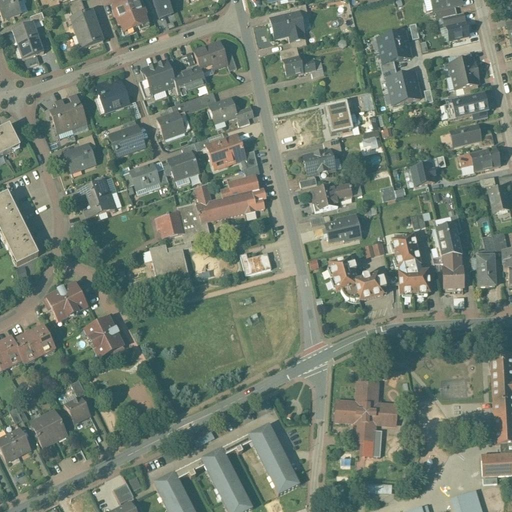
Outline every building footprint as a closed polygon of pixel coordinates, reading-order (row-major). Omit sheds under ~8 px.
[(6,0),(0,2),(0,16),(2,22),(19,16),(15,5),(13,0),(6,0)] [(80,0),(67,5),(70,13),(83,8),(80,0)] [(136,0),(122,0),(112,4),(114,10),(112,11),(118,27),(120,26),(122,31),(126,33),(143,27),(145,23),(143,18),(145,17),(139,1),(137,1),(136,0)] [(166,0),(154,5),(160,19),(171,14),(166,0)] [(441,0),(430,0),(434,14),(441,13),(444,12),(441,0)] [(459,0),(441,0),(444,12),(455,9),(461,8),(459,0)] [(305,6),(289,10),(291,17),(299,15),(300,19),(307,17),(305,6)] [(83,8),(70,13),(73,20),(86,16),(83,8)] [(444,12),(441,13),(442,20),(443,20),(457,17),(455,9),(444,12)] [(42,14),(31,18),(33,25),(34,26),(44,22),(42,14)] [(73,20),(70,22),(75,37),(97,29),(92,14),(86,16),(73,20)] [(291,17),(272,22),(276,39),(289,36),(291,43),(289,43),(291,51),(297,50),(307,47),(305,40),(304,40),(303,32),(301,32),(299,25),(301,24),(300,19),(299,15),(291,17)] [(457,17),(443,20),(445,30),(446,30),(446,29),(464,25),(462,15),(457,17)] [(33,25),(12,33),(17,47),(38,40),(34,26),(33,25)] [(464,25),(446,29),(446,30),(449,43),(469,39),(465,25),(464,25)] [(409,28),(412,42),(418,41),(415,27),(409,28)] [(97,29),(75,37),(80,52),(103,44),(97,29)] [(377,42),(380,55),(407,48),(404,35),(377,42)] [(38,40),(17,47),(22,62),(24,61),(36,57),(43,55),(38,40)] [(219,45),(193,54),(199,68),(201,75),(202,75),(201,73),(212,69),(213,71),(226,66),(227,66),(224,59),(219,45)] [(410,60),(407,48),(380,55),(382,66),(383,67),(393,64),(410,60)] [(291,51),(279,54),(282,64),(283,64),(283,63),(299,60),(297,50),(291,51)] [(469,55),(455,58),(456,64),(470,61),(469,55)] [(231,56),(224,59),(227,66),(226,66),(229,74),(236,71),(231,56)] [(36,57),(24,61),(27,70),(39,66),(36,57)] [(299,60),(283,63),(283,64),(287,80),(303,76),(311,74),(315,72),(313,62),(300,65),(299,60)] [(456,64),(449,66),(452,79),(477,74),(475,66),(473,67),(472,60),(456,64)] [(172,61),(166,63),(171,78),(177,76),(172,61)] [(320,61),(313,62),(315,72),(322,71),(320,61)] [(166,63),(156,67),(164,92),(175,88),(171,78),(166,63)] [(395,72),(393,64),(383,67),(382,66),(380,67),(382,75),(395,72)] [(156,67),(142,72),(146,82),(151,96),(152,96),(164,92),(156,67)] [(171,78),(175,88),(178,97),(205,87),(201,75),(199,68),(177,76),(171,78)] [(315,72),(311,74),(312,81),(324,78),(322,71),(315,72)] [(477,74),(452,79),(455,93),(462,91),(477,88),(478,88),(476,81),(478,81),(477,74)] [(386,83),(389,95),(417,89),(414,76),(386,83)] [(121,82),(95,91),(99,100),(101,99),(107,115),(130,107),(121,82)] [(146,82),(139,85),(145,101),(153,98),(152,96),(151,96),(146,82)] [(477,88),(462,91),(463,97),(464,97),(478,94),(477,88)] [(420,101),(417,89),(389,95),(392,107),(392,108),(420,101)] [(212,95),(199,100),(202,107),(207,105),(208,109),(216,106),(212,95)] [(76,98),(69,100),(72,108),(65,111),(72,132),(86,127),(76,98)] [(199,100),(184,105),(188,115),(187,115),(188,117),(208,109),(207,105),(202,107),(199,100)] [(471,102),(446,107),(448,113),(446,115),(448,122),(448,123),(474,117),(475,122),(487,119),(485,110),(483,111),(480,100),(471,102)] [(208,109),(214,126),(237,118),(231,101),(216,106),(208,109)] [(62,103),(55,105),(58,113),(49,116),(57,137),(72,132),(65,111),(62,103)] [(346,104),(325,109),(331,137),(352,132),(346,104)] [(172,116),(156,122),(163,141),(170,138),(170,137),(183,132),(178,119),(187,115),(188,115),(184,105),(170,110),(172,116)] [(446,107),(443,108),(441,109),(439,111),(440,115),(439,117),(440,122),(442,123),(448,122),(446,115),(448,113),(446,107)] [(314,112),(293,117),(299,144),(320,139),(314,112)] [(247,120),(237,124),(239,130),(249,126),(247,120)] [(122,127),(100,135),(103,143),(109,140),(109,138),(124,133),(122,127)] [(8,128),(0,132),(0,159),(19,150),(8,128)] [(476,129),(450,135),(453,149),(478,144),(479,143),(478,138),(476,129)] [(124,133),(109,138),(109,140),(115,158),(117,157),(116,153),(124,150),(126,156),(142,150),(136,131),(128,134),(127,132),(124,133)] [(491,136),(478,138),(479,143),(478,144),(479,150),(493,146),(491,136)] [(80,151),(66,156),(68,163),(66,164),(70,175),(94,166),(89,151),(95,149),(91,138),(77,143),(80,151)] [(380,138),(361,142),(364,156),(383,152),(380,138)] [(208,140),(194,145),(197,153),(205,150),(205,148),(210,146),(208,140)] [(210,146),(205,148),(205,150),(212,167),(224,163),(225,167),(243,161),(245,160),(244,156),(239,144),(230,147),(228,140),(210,146)] [(338,141),(322,145),(324,153),(330,152),(331,156),(341,154),(338,141)] [(194,145),(181,150),(183,157),(166,163),(167,165),(171,176),(174,184),(198,175),(192,157),(197,155),(197,153),(194,145)] [(495,151),(470,157),(458,160),(460,169),(472,167),(474,175),(499,169),(495,151)] [(324,153),(303,158),(308,180),(332,174),(330,164),(333,163),(331,156),(330,152),(324,153)] [(253,153),(244,156),(245,160),(243,161),(246,171),(257,167),(253,153)] [(420,164),(422,169),(430,168),(431,173),(433,173),(439,172),(436,160),(420,164)] [(167,165),(162,167),(163,172),(166,178),(171,176),(167,165)] [(151,167),(128,175),(136,196),(137,196),(136,192),(157,185),(159,188),(168,185),(166,178),(163,172),(154,175),(151,167)] [(246,171),(243,172),(246,181),(259,177),(257,167),(246,171)] [(422,169),(411,172),(415,189),(434,185),(433,179),(434,179),(433,173),(431,173),(430,168),(422,169)] [(200,208),(195,209),(195,208),(177,212),(178,217),(183,238),(184,245),(185,245),(190,243),(208,239),(205,225),(244,215),(245,217),(254,215),(254,213),(264,211),(262,200),(264,200),(263,192),(258,193),(255,179),(246,181),(228,186),(229,192),(220,194),(222,203),(210,206),(206,190),(196,192),(200,208)] [(315,180),(299,184),(300,191),(316,187),(315,180)] [(493,180),(479,182),(481,190),(495,187),(493,180)] [(104,183),(87,189),(89,195),(85,196),(86,197),(89,205),(109,198),(104,183)] [(332,190),(311,195),(313,206),(318,205),(320,213),(337,209),(336,203),(361,196),(359,186),(349,188),(349,189),(333,192),(332,190)] [(393,188),(380,191),(383,203),(396,201),(393,188)] [(87,189),(76,193),(79,200),(86,197),(85,196),(89,195),(87,189)] [(504,190),(488,193),(493,216),(509,212),(504,190)] [(39,257),(6,196),(0,198),(0,237),(17,269),(39,257)] [(109,198),(89,205),(91,212),(84,215),(86,220),(87,222),(98,218),(115,212),(109,198)] [(422,216),(410,219),(413,233),(425,230),(422,216)] [(178,217),(166,220),(166,221),(156,223),(157,227),(156,227),(157,234),(160,233),(162,243),(183,238),(178,217)] [(86,220),(81,222),(83,229),(100,223),(98,218),(87,222),(86,220)] [(356,218),(336,222),(336,226),(324,228),(328,245),(343,242),(343,245),(354,242),(352,234),(359,232),(356,218)] [(457,218),(449,219),(452,229),(453,229),(455,237),(461,235),(457,218)] [(477,221),(478,227),(490,224),(488,218),(477,221)] [(322,219),(310,222),(311,229),(324,226),(322,219)] [(445,228),(436,230),(437,233),(432,234),(438,260),(442,259),(443,259),(460,258),(455,237),(453,229),(452,229),(446,230),(445,228)] [(503,236),(492,238),(496,257),(502,256),(505,255),(508,254),(503,236)] [(413,238),(391,243),(392,246),(389,246),(392,255),(394,254),(395,261),(393,262),(395,270),(397,270),(398,272),(399,272),(400,275),(398,275),(399,286),(399,297),(402,297),(402,299),(411,299),(411,296),(417,296),(418,298),(427,298),(426,295),(429,295),(428,273),(420,274),(419,267),(413,238)] [(165,248),(149,252),(159,293),(190,286),(182,252),(191,250),(190,243),(185,245),(185,247),(166,252),(165,248)] [(381,246),(363,250),(365,260),(384,256),(381,246)] [(511,255),(505,255),(502,256),(503,274),(507,274),(508,293),(511,292),(511,255)] [(261,258),(247,262),(245,257),(239,259),(245,278),(270,271),(267,259),(262,261),(261,258)] [(443,259),(442,259),(443,273),(442,273),(443,292),(456,291),(455,289),(462,289),(461,272),(460,272),(460,258),(443,259)] [(489,260),(481,260),(482,272),(477,272),(478,289),(494,288),(493,272),(490,272),(489,260)] [(317,261),(309,262),(310,272),(319,270),(317,261)] [(349,261),(328,267),(329,271),(326,272),(327,273),(330,280),(332,279),(333,282),(330,283),(330,284),(333,291),(335,290),(336,295),(340,294),(355,290),(358,303),(359,304),(383,297),(381,292),(385,291),(382,281),(378,282),(377,277),(368,280),(367,277),(361,279),(362,281),(356,283),(353,273),(355,272),(353,266),(351,267),(349,261)] [(398,272),(389,274),(392,287),(399,286),(398,275),(400,275),(399,272),(398,272)] [(74,286),(62,292),(62,291),(56,294),(57,295),(45,301),(56,322),(60,320),(62,323),(82,313),(80,309),(85,307),(74,286)] [(355,290),(340,294),(341,296),(342,298),(344,300),(345,302),(347,303),(348,302),(350,303),(352,304),(353,304),(353,303),(355,303),(358,303),(355,290)] [(454,300),(454,310),(464,309),(464,299),(454,300)] [(108,321),(87,331),(89,335),(86,337),(96,357),(100,355),(102,360),(123,349),(117,337),(118,337),(115,331),(114,332),(108,321)] [(43,329),(12,345),(22,364),(24,368),(55,352),(43,329)] [(11,341),(0,346),(0,374),(22,364),(12,345),(11,341)] [(500,456),(481,458),(482,479),(511,477),(511,369),(511,356),(490,357),(495,446),(499,446),(500,456)] [(85,398),(78,384),(71,388),(77,401),(80,400),(80,401),(85,398)] [(367,385),(365,387),(357,386),(356,405),(337,404),(336,412),(334,414),(336,416),(335,424),(355,425),(353,444),(361,445),(363,447),(365,445),(373,446),(374,427),(394,428),(394,420),(396,418),(394,416),(395,408),(376,407),(377,388),(369,387),(367,385)] [(77,401),(65,408),(74,426),(90,418),(80,401),(80,400),(77,401)] [(16,410),(9,414),(15,427),(22,423),(16,410)] [(54,414),(30,426),(43,450),(66,438),(54,414)] [(156,494),(159,493),(169,511),(188,511),(176,488),(209,471),(230,511),(229,511),(247,511),(250,511),(247,503),(244,505),(224,464),(258,447),(277,486),(273,488),(277,497),(299,486),(294,477),(291,479),(270,436),(272,435),(268,426),(247,436),(249,439),(223,452),(222,449),(199,461),(200,463),(175,476),(173,473),(151,484),(156,494)] [(19,431),(7,437),(18,458),(30,452),(19,431)] [(196,449),(215,442),(212,434),(193,441),(196,449)] [(7,437),(0,440),(0,453),(6,465),(18,458),(7,437)] [(136,481),(129,484),(133,493),(140,489),(136,481)] [(126,485),(113,492),(120,506),(133,499),(126,485)] [(365,495),(392,495),(392,486),(365,485),(365,495)] [(454,511),(426,511),(425,508),(412,511),(479,511),(474,493),(451,500),(454,511)]
